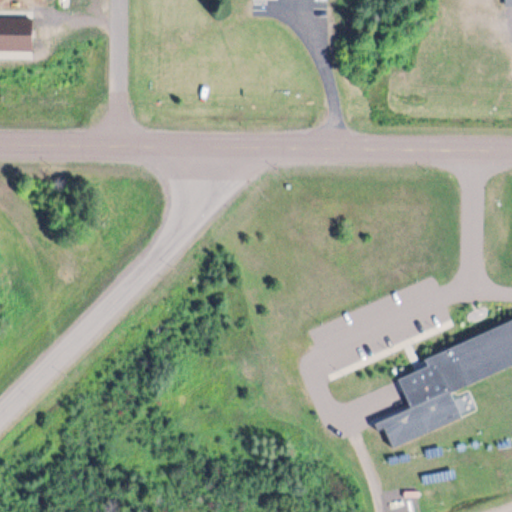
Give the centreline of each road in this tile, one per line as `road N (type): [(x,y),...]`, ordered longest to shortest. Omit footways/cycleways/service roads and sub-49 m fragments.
road 1 (residential): [(511,150),(0,143)]
road 2 (residential): [(0,415),(184,231),(237,146)]
road 3 (residential): [(121,145),(122,0)]
